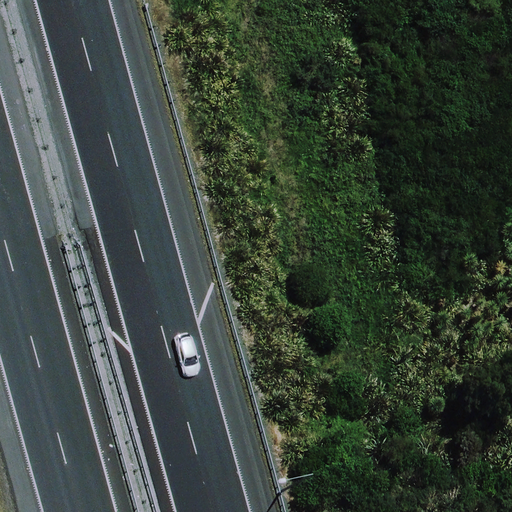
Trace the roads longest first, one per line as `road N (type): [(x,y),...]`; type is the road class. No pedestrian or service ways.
road 1 (motorway): [(87,0),(228,511)]
road 2 (motorway): [(100,511),(0,159)]
